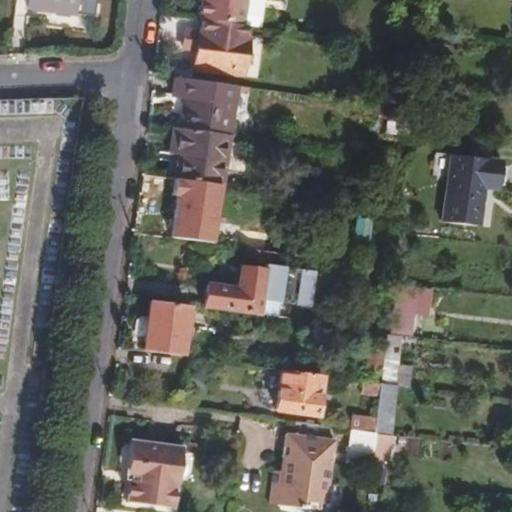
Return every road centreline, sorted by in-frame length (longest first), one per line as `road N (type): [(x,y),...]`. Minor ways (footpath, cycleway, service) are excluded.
road 1 (residential): [(74,511),(133,74)]
road 2 (residential): [(133,74),(0,77)]
